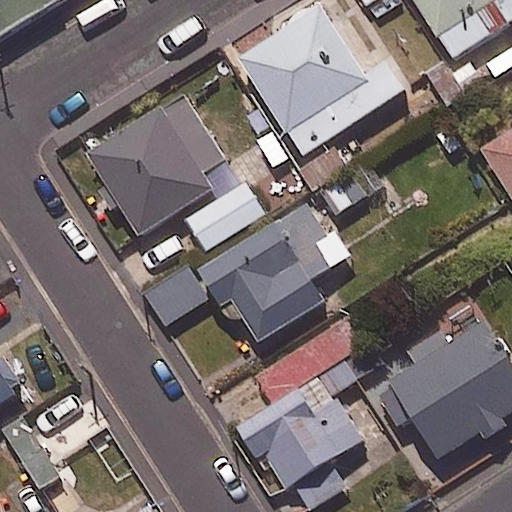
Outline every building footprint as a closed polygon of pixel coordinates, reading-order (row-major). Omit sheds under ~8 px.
[(0,0),(0,48),(63,9),(57,0),(0,0)] [(57,0),(63,9),(76,0),(57,0)] [(403,3),(401,0),(360,0),(376,22),(403,3)] [(511,31),(511,0),(414,0),(456,66),(511,31)] [(368,81),(324,15),(243,68),(307,165),(409,98),(389,67),(368,81)] [(475,63),(455,76),(447,64),(420,81),(448,123),(474,106),(469,99),(490,86),(475,63)] [(230,170),(191,104),(92,163),(142,247),(218,202),(207,183),(230,170)] [(511,141),(487,158),(511,197),(511,141)] [(343,155),(306,179),(336,223),(373,199),(343,155)] [(269,221),(250,189),(189,225),(208,257),(269,221)] [(348,268),(311,211),(207,279),(258,358),(329,311),(315,290),(348,268)] [(197,270),(151,299),(178,340),(223,311),(197,270)] [(376,375),(345,327),(262,381),(280,409),(243,433),(294,511),(314,511),(350,489),(336,468),(367,448),(337,401),(376,375)] [(511,428),(511,366),(489,329),(454,351),(445,337),(409,359),(418,373),(381,396),(408,439),(419,432),(443,472),(511,428)] [(0,366),(0,418),(30,401),(7,363),(0,366)] [(33,411),(3,432),(50,503),(81,483),(33,411)]
